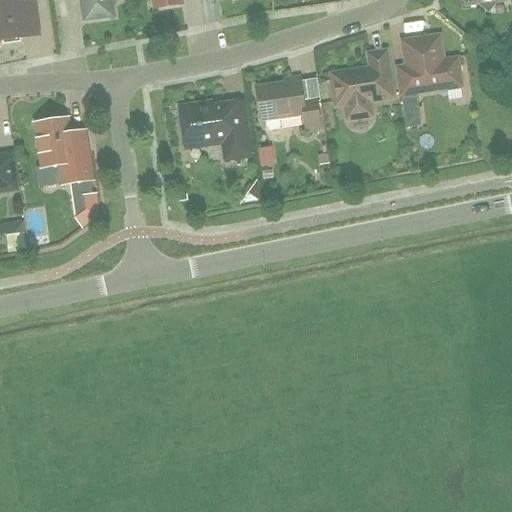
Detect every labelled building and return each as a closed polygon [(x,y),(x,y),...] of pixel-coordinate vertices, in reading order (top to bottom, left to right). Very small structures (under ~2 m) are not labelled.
[(0,0),(0,40),(38,35),(33,0),(0,0)] [(83,0),(86,19),(112,15),(109,0),(83,0)] [(153,0),(155,9),(183,5),(182,0),(153,0)] [(464,0),(465,7),(481,5),(489,12),(496,3),(507,2),(507,0),(464,0)] [(291,13),(295,26),(311,21),(306,8),(291,13)] [(406,30),(425,28),(423,16),(404,19),(406,30)] [(410,78),(413,93),(461,86),(457,60),(443,62),(440,40),(418,43),(417,41),(404,43),(409,79),(410,78)] [(345,106),(347,113),(354,119),(365,117),(371,110),(370,102),(394,99),(387,52),(369,54),(371,69),(332,75),(336,107),(345,106)] [(300,78),(285,80),(285,85),(257,89),(262,120),(265,119),(267,129),(270,131),(274,131),(279,130),(281,127),(280,117),(304,114),(307,132),(321,130),(317,101),(303,103),(300,78)] [(406,103),(409,118),(421,116),(418,101),(406,103)] [(224,143),(226,160),(250,156),(242,103),(200,109),(200,105),(180,108),(186,148),(224,143)] [(61,165),(64,185),(92,180),(88,155),(74,157),(68,119),(36,124),(43,168),(61,165)] [(255,143),(259,158),(276,154),(272,138),(255,143)] [(0,191),(16,190),(11,155),(0,156),(0,191)] [(79,184),(80,207),(99,206),(98,183),(79,184)]
